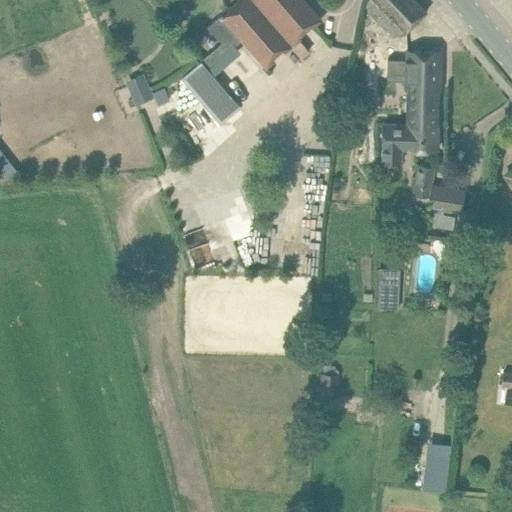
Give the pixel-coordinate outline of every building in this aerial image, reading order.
[(289,47),(291,45),(289,42),(251,0),(238,0),(237,1),(239,2),(232,8),(230,7),(206,28),(221,45),(189,72),(220,109),(233,98),(208,69),(241,40),(266,67),(272,62),(269,59),(280,49),(284,53),(290,47),(289,47)] [(304,0),(251,0),(289,42),(291,45),(289,47),(290,47),(301,60),(309,53),(297,40),(321,19),(304,0)] [(359,26),(372,39),(383,28),(393,38),(397,35),(399,38),(405,32),(406,33),(427,11),(415,0),(367,0),(363,4),(365,6),(362,9),(369,15),(359,26)] [(388,58),(388,80),(406,80),(406,89),(409,89),(408,92),(408,124),(408,125),(438,125),(438,90),(441,90),(441,51),(421,50),(409,50),(406,50),(406,59),(388,58)] [(153,98),(144,78),(129,85),(137,104),(153,98)] [(408,125),(408,124),(384,124),(383,162),(403,162),(403,149),(438,149),(438,125),(408,125)] [(3,142),(0,145),(0,167),(11,180),(26,168),(3,142)] [(411,205),(413,205),(462,215),(465,189),(433,183),(437,165),(417,161),(415,172),(416,173),(412,191),(413,191),(411,205)] [(502,385),(511,386),(511,370),(503,370),(502,385)] [(416,454),(411,481),(441,486),(446,459),(416,454)]
